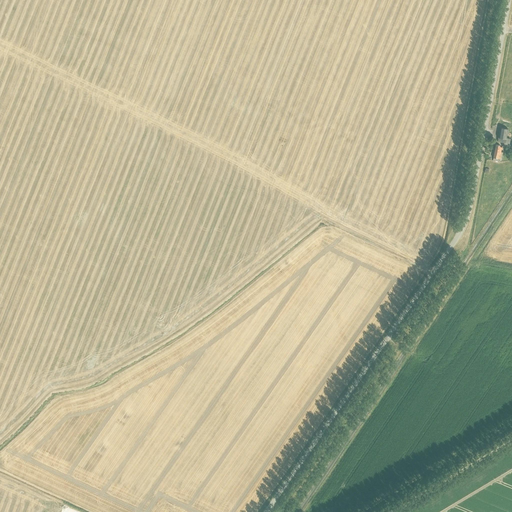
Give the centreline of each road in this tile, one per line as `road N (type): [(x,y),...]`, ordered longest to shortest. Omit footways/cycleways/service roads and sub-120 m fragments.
road 1 (unclassified): [(262,511),(465,220),(509,0)]
road 2 (track): [(453,239),(463,246),(278,511)]
road 3 (track): [(453,239),(493,0)]
road 4 (track): [(397,511),(511,442)]
